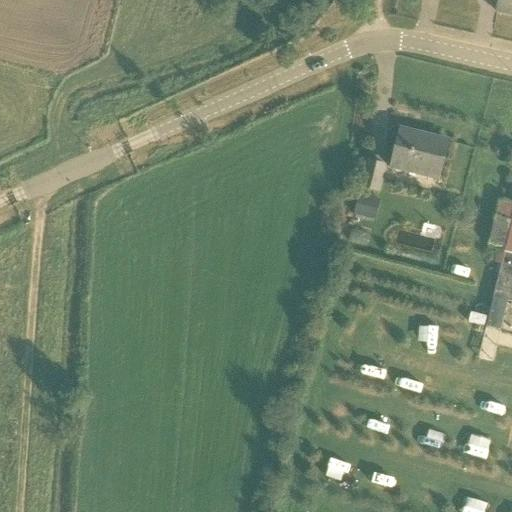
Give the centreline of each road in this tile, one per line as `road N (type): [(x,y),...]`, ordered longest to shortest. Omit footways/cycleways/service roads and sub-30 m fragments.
road 1 (unclassified): [(0,202),(350,47),(397,40),(511,65)]
road 2 (track): [(39,184),(17,511)]
